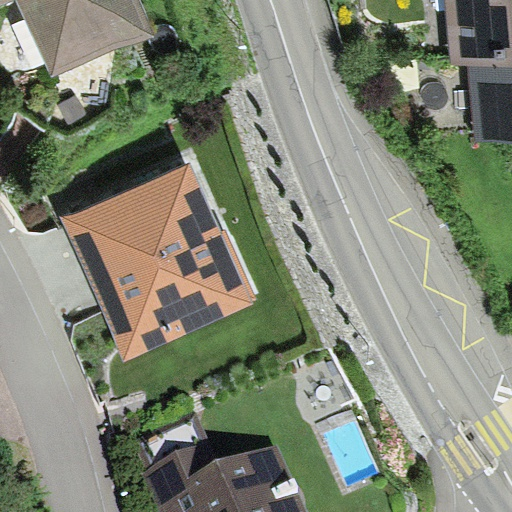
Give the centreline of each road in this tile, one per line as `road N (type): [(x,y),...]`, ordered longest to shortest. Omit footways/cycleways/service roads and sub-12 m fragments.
road 1 (tertiary): [(437,388),(352,220),(271,0)]
road 2 (residential): [(0,292),(55,411),(80,511)]
road 3 (tertiary): [(511,491),(437,388)]
